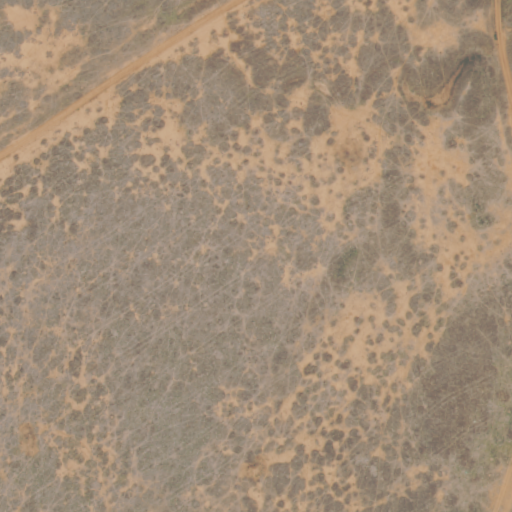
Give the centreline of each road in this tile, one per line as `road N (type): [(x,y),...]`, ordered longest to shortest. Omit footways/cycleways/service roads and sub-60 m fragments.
road 1 (residential): [(0,135),(226,0)]
road 2 (residential): [(511,130),(497,89),(493,0)]
